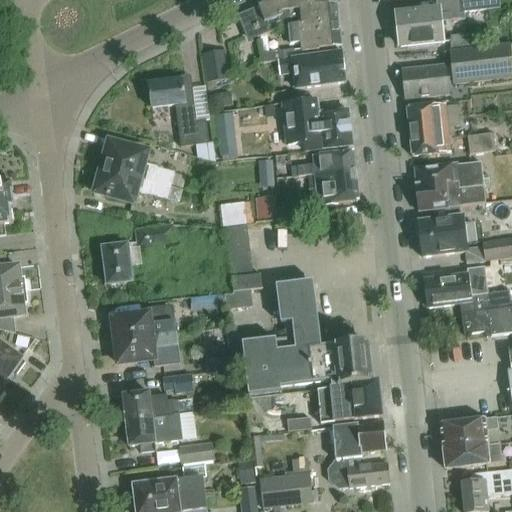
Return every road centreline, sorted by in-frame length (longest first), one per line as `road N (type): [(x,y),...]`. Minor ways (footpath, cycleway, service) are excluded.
road 1 (residential): [(419,511),(362,0)]
road 2 (unclassified): [(74,376),(43,88)]
road 3 (residential): [(43,88),(217,0)]
road 4 (unclassified): [(91,511),(74,376)]
road 5 (residential): [(0,476),(74,376)]
